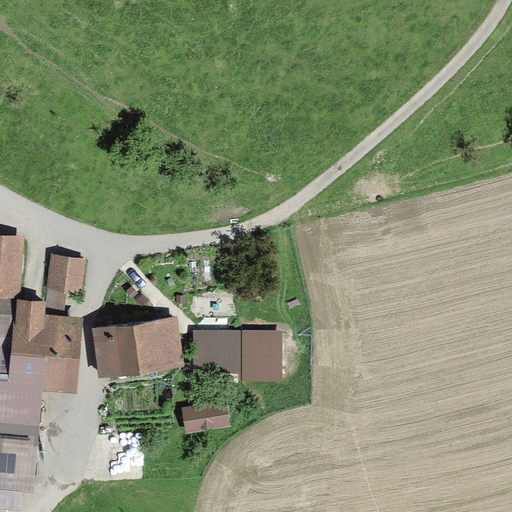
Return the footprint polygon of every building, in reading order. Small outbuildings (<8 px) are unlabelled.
[(25,234),(0,231),(0,291),(19,294),(25,234)] [(87,255),(53,251),(48,287),(83,291),(87,255)] [(0,486),(23,488),(32,489),(41,383),(75,386),(81,313),(45,310),(46,298),(18,296),(17,308),(0,306),(0,486)] [(178,313),(94,324),(100,371),(184,360),(178,313)] [(243,330),(194,329),(193,366),(243,366),(243,330)] [(225,397),(183,405),(187,429),(230,421),(225,397)] [(23,488),(0,486),(0,508),(21,509),(23,488)]
